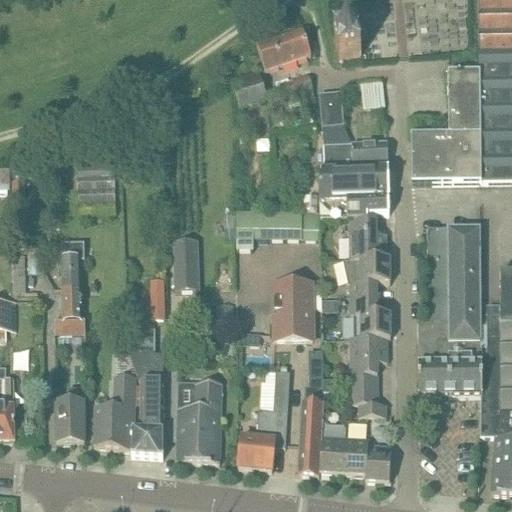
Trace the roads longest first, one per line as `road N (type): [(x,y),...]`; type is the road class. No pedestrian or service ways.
road 1 (residential): [(406,511),(402,80)]
road 2 (secondary): [(53,482),(244,505)]
